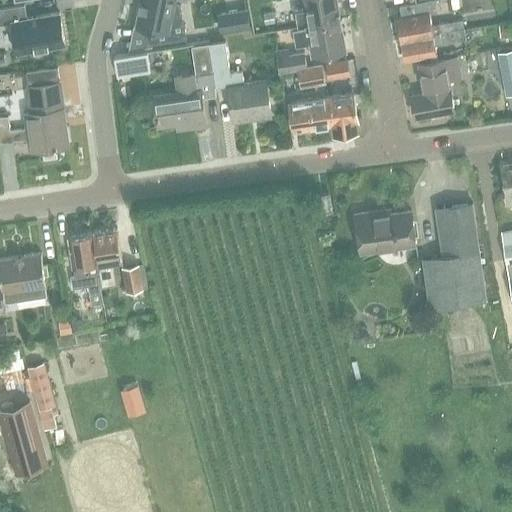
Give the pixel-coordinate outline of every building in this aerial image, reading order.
[(139,0),(139,1),(140,1),(139,7),(138,7),(138,8),(139,8),(136,24),(144,26),(147,45),(186,38),(180,1),(175,0),(139,0)] [(305,25),(340,19),(336,0),(304,0),(306,9),(295,11),(297,26),(305,25)] [(431,25),(429,12),(427,0),(399,5),(401,17),(397,18),(401,39),(433,33),(455,29),(463,28),(461,19),(447,22),(431,25)] [(456,3),(457,16),(478,15),(477,2),(456,3)] [(0,23),(12,22),(17,54),(65,46),(59,14),(27,19),(25,5),(0,9),(0,23)] [(247,8),(218,13),(221,30),(250,25),(247,8)] [(273,12),(263,13),(265,22),(274,21),(273,12)] [(293,29),(296,47),(310,44),(312,57),(346,51),(340,19),(305,25),(305,27),(293,29)] [(511,34),(510,21),(497,23),(499,36),(511,34)] [(435,44),(457,40),(465,39),(463,28),(455,29),(433,33),(401,39),(405,59),(437,53),(435,44)] [(244,82),(242,71),(230,73),(226,42),(209,44),(215,88),(228,86),(233,121),(250,118),(250,113),(271,110),(266,79),(244,82)] [(346,43),(346,59),(368,59),(369,44),(346,43)] [(214,88),(215,88),(209,44),(192,47),(196,74),(177,77),(179,93),(153,97),(158,125),(188,121),(188,127),(206,125),(202,98),(216,96),(214,88)] [(279,72),(297,68),(306,66),(304,52),(288,55),(287,49),(275,52),(279,72)] [(147,50),(114,56),(117,75),(151,70),(147,50)] [(450,81),(461,79),(457,56),(419,63),(424,92),(411,94),(415,116),(454,109),(452,93),(450,81)] [(329,78),(350,74),(347,59),(326,63),(329,78)] [(511,63),(501,66),(506,94),(511,93),(511,63)] [(297,68),(300,86),(325,82),(322,64),(306,66),(297,68)] [(60,128),(58,109),(63,109),(62,105),(61,105),(60,95),(61,95),(61,93),(60,93),(59,84),(60,83),(59,81),(27,85),(31,112),(26,113),(27,127),(11,129),(9,115),(0,116),(0,142),(29,139),(31,150),(40,149),(41,158),(44,161),(58,159),(60,155),(59,146),(68,145),(66,127),(60,128)] [(329,108),(332,123),(333,133),(359,129),(353,92),(332,95),(334,108),(329,108)] [(303,128),(332,123),(329,108),(334,108),(332,95),(290,101),(294,129),(303,127),(303,128)] [(511,164),(503,166),(507,193),(511,191),(511,164)] [(345,170),(328,173),(332,195),(349,192),(345,170)] [(317,211),(331,209),(329,193),(314,196),(317,211)] [(430,306),(486,297),(472,202),(436,207),(442,255),(423,258),(430,306)] [(382,214),(382,210),(355,214),(360,249),(416,241),(411,210),(382,214)] [(98,262),(99,270),(112,268),(111,260),(122,258),(117,227),(93,231),(93,233),(98,262)] [(511,228),(501,230),(503,243),(506,261),(511,295),(511,228)] [(99,270),(98,262),(93,233),(69,237),(75,275),(92,272),(92,276),(93,290),(88,291),(93,321),(92,321),(93,329),(107,327),(99,270)] [(139,244),(142,269),(158,267),(155,243),(139,244)] [(0,272),(1,281),(0,281),(0,313),(7,313),(5,303),(6,303),(4,290),(13,289),(15,300),(48,295),(41,252),(0,258),(0,272)] [(125,291),(145,286),(138,263),(118,268),(125,291)] [(70,319),(59,321),(61,334),(72,332),(70,319)] [(81,320),(72,321),(73,330),(82,329),(81,320)] [(354,328),(352,335),(355,340),(361,342),(367,339),(369,333),(366,327),(360,325),(354,328)] [(28,366),(45,428),(56,424),(53,413),(58,412),(44,361),(28,366)] [(126,368),(101,374),(105,392),(130,386),(126,368)] [(29,399),(0,407),(0,411),(16,470),(47,461),(29,399)]
